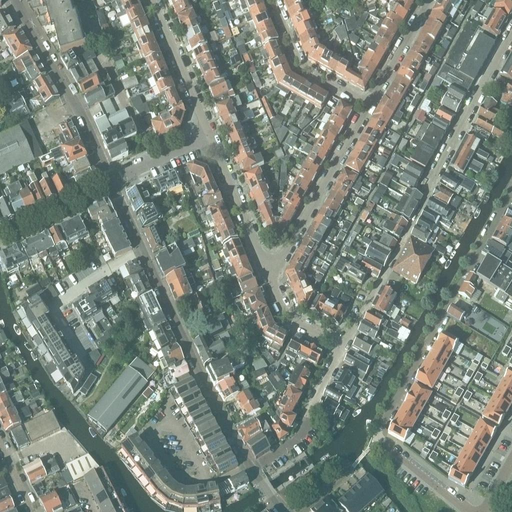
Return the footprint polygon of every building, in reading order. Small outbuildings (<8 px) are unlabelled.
[(40,0),(42,5),(42,6),(46,5),(49,14),(47,14),(47,15),(50,24),(49,24),(50,25),(54,24),(56,32),(54,33),(55,33),(57,42),(57,43),(60,52),(60,53),(85,46),(83,47),(75,17),(73,18),(67,0),(40,0)] [(120,0),(123,9),(137,3),(136,0),(120,0)] [(172,0),(170,1),(174,9),(193,1),(192,0),(172,0)] [(247,10),(249,14),(263,8),(260,0),(259,0),(241,7),(243,12),(247,10)] [(295,0),(284,5),(288,13),(303,7),(308,5),(305,0),(295,0)] [(399,3),(397,6),(395,9),(408,16),(416,2),(412,0),(405,0),(403,5),(399,3)] [(456,0),(440,0),(438,3),(456,13),(462,3),(459,1),(456,0)] [(511,10),(511,7),(498,0),(493,9),(508,17),(509,16),(510,16),(511,14),(511,12),(511,10)] [(194,1),(193,1),(174,9),(177,18),(191,12),(190,8),(196,5),(194,1)] [(474,8),(472,12),(477,15),(483,4),(479,1),(475,8),(474,8)] [(123,9),(125,13),(121,15),(116,17),(117,21),(119,20),(141,11),(137,3),(123,9)] [(433,14),(447,22),(450,24),(456,13),(438,3),(433,14)] [(219,8),(220,11),(222,16),(231,12),(230,11),(227,13),(224,6),(219,8)] [(288,13),(291,21),(307,15),(311,13),(309,9),(305,11),(303,7),(288,13)] [(247,24),(253,22),(267,16),(263,8),(249,14),(244,17),(247,24)] [(393,8),(389,15),(403,24),(408,16),(395,9),(393,8)] [(123,29),(144,19),(141,11),(119,20),(123,29)] [(493,11),(487,21),(502,29),(504,25),(506,24),(507,22),(506,21),(507,19),(493,11)] [(0,36),(0,37),(15,29),(6,12),(0,15),(0,36)] [(233,18),(231,12),(222,16),(223,18),(226,17),(227,20),(233,18)] [(178,19),(181,28),(196,22),(192,13),(178,19)] [(433,14),(428,22),(442,30),(443,30),(448,33),(450,29),(445,26),(447,22),(433,14)] [(291,21),(295,32),(311,25),(307,15),(291,21)] [(389,15),(384,23),(399,32),(403,24),(389,15)] [(253,22),(256,30),(270,24),(267,16),(253,22)] [(337,18),(334,23),(340,26),(342,22),(337,18)] [(365,22),(359,19),(357,18),(356,24),(362,27),(365,22)] [(344,22),(348,33),(358,30),(355,19),(344,22)] [(131,27),(134,36),(149,30),(145,21),(131,27)] [(482,30),(496,38),(497,37),(499,36),(500,34),(500,32),(502,29),(487,21),(482,30)] [(181,28),(185,36),(199,30),(196,22),(181,28)] [(428,22),(424,29),(438,38),(442,30),(428,22)] [(375,23),(373,27),(394,40),(399,32),(384,23),(382,27),(375,23)] [(482,30),(478,28),(468,23),(444,66),(473,83),(494,45),(493,45),(497,39),(496,38),(482,30)] [(256,30),(260,39),(274,33),(270,24),(256,30)] [(311,25),(295,32),(299,40),(314,33),(311,25)] [(334,32),(336,36),(338,32),(345,30),(344,26),(339,28),(334,32)] [(377,35),(375,39),(390,47),(394,40),(373,27),(371,31),(377,35)] [(231,37),(228,28),(222,30),(226,39),(231,37)] [(231,31),(234,40),(240,37),(237,29),(234,30),(231,31)] [(424,29),(419,37),(434,45),(438,38),(424,29)] [(4,39),(9,50),(26,41),(20,30),(4,39)] [(134,36),(138,44),(152,38),(149,30),(134,36)] [(185,36),(189,45),(203,39),(199,30),(185,36)] [(340,43),(343,41),(344,40),(347,39),(345,30),(338,32),(336,36),(340,43)] [(274,33),(260,39),(263,47),(277,41),(274,33)] [(299,40),(302,48),(318,42),(314,33),(299,40)] [(234,40),(237,48),(243,46),(245,45),(242,37),(240,37),(234,40)] [(419,37),(415,45),(429,53),(434,45),(419,37)] [(136,45),(139,53),(156,46),(152,38),(138,44),(138,45),(136,45)] [(203,39),(189,45),(192,53),(206,47),(203,39)] [(371,46),(371,47),(385,55),(390,47),(375,39),(373,42),(367,39),(365,43),(371,46)] [(26,41),(9,50),(15,60),(32,51),(26,41)] [(441,49),(445,52),(450,44),(445,41),(441,49)] [(307,60),(311,62),(318,50),(321,49),(318,42),(302,48),(307,60)] [(261,56),(262,60),(282,51),(278,43),(263,50),(265,54),(261,56)] [(415,45),(414,47),(409,55),(424,63),(428,65),(431,62),(426,59),(429,53),(415,45)] [(156,46),(139,53),(143,61),(145,61),(159,55),(156,46)] [(243,46),(237,48),(241,56),(246,54),(243,46)] [(371,47),(366,55),(381,63),(385,55),(371,47)] [(193,55),(197,63),(211,57),(207,49),(193,55)] [(311,62),(319,67),(327,52),(321,49),(318,50),(311,62)] [(436,57),(441,60),(445,52),(441,49),(436,57)] [(70,53),(61,59),(67,71),(77,65),(78,67),(82,66),(95,58),(91,51),(74,60),(70,53)] [(268,62),(270,66),(285,60),(282,51),(262,60),(264,64),(268,62)] [(319,67),(327,71),(335,57),(327,52),(319,67)] [(13,64),(19,75),(39,64),(33,53),(16,62),(13,64)] [(249,55),(243,58),(247,66),(253,63),(249,55)] [(366,55),(362,63),(377,71),(381,63),(366,55)] [(409,55),(405,62),(419,71),(424,63),(409,55)] [(232,58),(235,66),(241,64),(238,56),(232,58)] [(148,68),(149,71),(164,65),(160,57),(136,67),(138,72),(148,68)] [(211,57),(197,63),(200,72),(214,66),(211,57)] [(327,71),(335,76),(343,61),(335,57),(327,71)] [(126,59),(114,63),(118,72),(129,67),(126,59)] [(270,66),(273,75),(289,68),(285,60),(270,66)] [(89,79),(99,74),(92,61),(82,66),(78,67),(70,72),(77,86),(89,80),(89,79)] [(335,76),(342,80),(349,69),(351,66),(343,61),(335,76)] [(405,62),(401,70),(415,78),(419,71),(405,62)] [(357,70),(364,74),(372,79),(377,71),(362,63),(357,70)] [(39,64),(19,75),(20,77),(24,75),(25,78),(17,82),(21,89),(29,84),(45,75),(39,64)] [(252,64),(247,66),(250,74),(255,72),(252,64)] [(149,71),(153,79),(167,73),(164,65),(149,71)] [(214,66),(200,72),(204,80),(218,74),(214,66)] [(437,79),(466,95),(473,83),(444,67),(437,79)] [(273,75),(278,86),(292,75),(289,68),(273,75)] [(511,71),(505,68),(500,76),(511,82),(511,71)] [(342,80),(356,88),(361,80),(356,77),(358,75),(358,74),(349,69),(342,80)] [(401,70),(396,78),(411,86),(415,78),(401,70)] [(83,97),(89,94),(99,89),(111,83),(105,72),(97,77),(97,76),(77,86),(83,97)] [(218,74),(204,80),(207,89),(222,83),(220,78),(226,75),(225,72),(223,73),(222,72),(218,74)] [(153,79),(156,88),(170,82),(167,73),(153,79)] [(361,80),(356,88),(364,93),(372,79),(364,74),(362,77),(358,75),(356,77),(361,80)] [(278,86),(289,93),(298,78),(292,75),(278,86)] [(31,101),(35,98),(39,96),(53,88),(47,77),(33,85),(25,90),(29,97),(31,101)] [(138,86),(134,77),(121,83),(125,91),(138,86)] [(293,104),(297,97),(305,83),(298,78),(289,93),(293,95),(289,102),(293,104)] [(396,78),(392,86),(406,94),(411,86),(396,78)] [(170,82),(156,88),(160,96),(174,90),(170,82)] [(297,97),(305,102),(313,87),(305,83),(297,97)] [(98,105),(109,100),(115,97),(109,84),(99,89),(89,94),(89,96),(83,99),(88,110),(98,105)] [(213,101),(228,95),(233,93),(230,86),(225,88),(223,84),(209,90),(211,95),(210,96),(211,99),(213,100),(213,101)] [(392,86),(387,94),(402,102),(406,94),(392,86)] [(511,86),(503,104),(511,108),(511,86)] [(139,94),(136,87),(127,91),(130,98),(139,94)] [(313,87),(305,102),(309,104),(305,111),(309,113),(313,106),(321,92),(313,87)] [(452,87),(446,97),(461,105),(466,95),(452,87)] [(39,96),(35,98),(39,105),(41,108),(45,106),(59,98),(53,88),(39,96)] [(431,89),(428,94),(426,99),(429,101),(432,96),(435,91),(431,89)] [(261,100),(269,119),(274,117),(267,100),(275,92),(274,90),(261,100)] [(165,96),(171,111),(180,107),(177,98),(177,97),(176,94),(175,93),(174,92),(165,96)] [(329,96),(321,92),(313,106),(321,111),(329,96)] [(26,107),(18,93),(0,103),(8,117),(26,107)] [(387,94),(381,104),(399,114),(404,104),(402,102),(387,94)] [(228,95),(213,101),(216,108),(215,108),(219,117),(234,110),(241,107),(240,103),(239,103),(237,99),(230,102),(228,95)] [(416,96),(414,98),(410,107),(414,109),(420,98),(416,96)] [(143,105),(140,97),(130,101),(133,109),(143,105)] [(461,105),(446,97),(441,107),(455,115),(461,105)] [(478,116),(493,124),(499,113),(494,110),(497,105),(487,99),(478,116)] [(98,105),(104,118),(105,120),(116,115),(109,100),(98,105)] [(335,110),(350,118),(354,110),(340,102),(335,110)] [(146,104),(135,109),(142,118),(150,114),(146,104)] [(373,118),(371,122),(386,130),(391,121),(397,125),(403,116),(399,114),(381,104),(373,118)] [(171,111),(166,114),(175,131),(180,129),(184,116),(185,115),(181,106),(180,107),(171,111)] [(273,129),(274,132),(279,130),(284,123),(291,110),(285,107),(280,118),(278,118),(273,129)] [(441,109),(436,119),(449,126),(454,117),(441,109)] [(234,110),(219,117),(222,125),(237,118),(234,110)] [(329,117),(331,118),(345,126),(350,118),(335,110),(333,115),(325,110),(323,114),(329,117)] [(105,120),(104,118),(94,121),(101,136),(130,123),(125,111),(116,115),(105,120)] [(419,112),(415,120),(419,122),(423,114),(419,112)] [(175,131),(166,114),(166,113),(158,117),(161,121),(151,126),(158,138),(161,137),(163,138),(175,131)] [(237,118),(222,125),(226,133),(241,127),(240,125),(249,121),(246,115),(237,118)] [(4,134),(0,135),(0,176),(43,157),(39,149),(34,139),(25,118),(2,130),(4,134)] [(331,118),(326,126),(341,134),(345,126),(331,118)] [(480,118),(475,126),(481,130),(491,135),(503,142),(508,133),(496,126),(492,125),(493,124),(480,118)] [(299,129),(302,131),(311,123),(305,119),(299,129)] [(449,126),(436,119),(430,128),(444,136),(449,126)] [(58,128),(62,137),(75,131),(70,122),(58,128)] [(371,122),(367,130),(384,139),(386,135),(384,134),(386,130),(371,122)] [(279,130),(274,132),(281,144),(287,134),(287,133),(291,127),(284,123),(279,130)] [(430,128),(423,124),(414,141),(434,153),(444,136),(430,128)] [(491,135),(481,130),(475,126),(473,125),(467,135),(486,145),(491,135)] [(101,138),(107,151),(136,138),(131,126),(101,138)] [(326,126),(322,134),(336,142),(341,134),(326,126)] [(226,133),(229,141),(244,135),(241,127),(226,133)] [(300,132),(291,127),(287,133),(287,134),(288,132),(297,137),(300,132)] [(367,130),(362,137),(377,146),(379,142),(382,143),(384,139),(367,130)] [(75,131),(62,137),(54,141),(58,150),(79,141),(75,131)] [(320,137),(318,141),(332,149),(336,142),(322,134),(318,131),(315,135),(320,137)] [(49,144),(44,134),(34,139),(39,149),(49,144)] [(137,137),(145,147),(149,143),(143,135),(137,137)] [(229,141),(233,149),(248,143),(244,135),(229,141)] [(391,143),(395,145),(399,138),(396,135),(391,143)] [(286,146),(289,147),(294,138),(291,136),(286,146)] [(362,137),(358,145),(372,153),(377,146),(362,137)] [(460,148),(474,155),(486,161),(489,157),(476,150),(479,144),(466,137),(460,148)] [(294,138),(289,147),(292,149),(297,139),(294,138)] [(59,165),(63,172),(82,163),(81,160),(86,157),(86,158),(87,157),(80,141),(79,141),(50,154),(54,164),(56,166),(59,165)] [(318,141),(313,149),(327,157),(332,149),(318,141)] [(417,149),(415,154),(429,162),(434,153),(414,142),(412,146),(417,149)] [(233,149),(236,158),(251,151),(256,149),(253,143),(249,145),(248,143),(233,149)] [(107,151),(112,162),(128,156),(123,144),(107,151)] [(358,145),(354,153),(368,161),(372,153),(358,145)] [(460,148),(455,158),(481,172),(483,167),(471,161),(474,155),(460,148)] [(313,149),(309,157),(323,165),(327,157),(313,149)] [(236,158),(239,166),(255,160),(251,151),(236,158)] [(354,153),(349,161),(363,169),(368,161),(354,153)] [(43,169),(54,164),(50,154),(39,160),(43,169)] [(429,162),(415,154),(412,158),(407,155),(404,159),(425,170),(429,162)] [(297,160),(300,162),(319,173),(323,165),(309,157),(307,160),(299,156),(297,160)] [(255,160),(239,166),(243,175),(258,168),(264,166),(261,157),(255,160)] [(391,164),(399,168),(403,161),(395,157),(391,164)] [(481,172),(455,158),(449,168),(463,175),(466,169),(478,176),(481,172)] [(86,161),(82,163),(63,172),(64,176),(69,174),(69,173),(73,171),(75,176),(90,169),(89,166),(91,165),(88,161),(87,161),(86,161)] [(363,169),(349,161),(345,169),(359,177),(363,169)] [(302,168),(300,172),(314,181),(319,173),(300,162),(298,166),(302,168)] [(410,164),(405,174),(418,181),(424,172),(410,164)] [(195,186),(202,183),(211,180),(210,178),(211,177),(210,174),(208,174),(207,170),(194,165),(187,167),(193,181),(187,184),(189,189),(195,186)] [(74,178),(76,184),(74,185),(76,189),(79,188),(96,180),(97,178),(93,169),(74,178)] [(244,176),(247,185),(263,178),(259,170),(244,176)] [(344,170),(339,178),(360,190),(362,186),(356,183),(358,178),(344,170)] [(300,172),(295,180),(310,188),(314,181),(300,172)] [(68,192),(64,183),(62,179),(61,179),(59,173),(51,177),(52,179),(50,180),(59,197),(60,196),(61,197),(64,195),(64,194),(68,192)] [(176,173),(154,182),(155,183),(154,183),(161,197),(182,188),(186,186),(185,185),(181,180),(179,181),(176,173)] [(385,177),(396,183),(397,181),(392,178),(393,176),(387,173),(385,177)] [(418,181),(405,174),(400,183),(413,191),(418,181)] [(378,177),(373,175),(369,182),(374,185),(378,177)] [(459,185),(462,187),(473,193),(477,186),(458,175),(454,181),(446,175),(439,186),(453,194),(459,185)] [(46,202),(39,188),(34,176),(29,179),(33,188),(29,190),(37,206),(38,206),(40,207),(42,205),(43,204),(46,202)] [(45,185),(39,188),(46,202),(48,201),(49,202),(52,201),(52,199),(53,199),(56,198),(46,176),(41,178),(45,185)] [(247,185),(251,193),(266,187),(270,185),(267,177),(263,178),(247,185)] [(339,178),(335,186),(349,194),(351,190),(358,194),(360,190),(339,178)] [(202,183),(208,198),(217,195),(211,180),(202,183)] [(295,180),(291,188),(305,196),(310,188),(295,180)] [(68,181),(64,183),(68,192),(73,190),(68,181)] [(155,183),(154,182),(126,194),(129,201),(136,217),(139,216),(144,228),(157,222),(149,202),(161,197),(154,183),(155,183)] [(19,184),(13,187),(25,212),(29,210),(31,211),(34,209),(34,207),(35,207),(27,191),(23,193),(19,184)] [(379,187),(376,193),(381,196),(384,190),(386,190),(386,189),(380,185),(379,187)] [(335,186),(330,194),(345,202),(349,194),(335,186)] [(25,212),(13,187),(8,189),(12,198),(7,200),(15,217),(16,216),(18,217),(21,216),(21,214),(25,212)] [(251,193),(254,201),(270,195),(266,187),(251,193)] [(291,188),(287,196),(301,204),(305,196),(291,188)] [(438,188),(431,200),(447,209),(453,197),(438,188)] [(408,190),(404,198),(418,206),(422,198),(408,190)] [(381,196),(376,193),(370,203),(375,206),(381,196)] [(217,195),(208,198),(199,202),(202,211),(222,203),(218,194),(217,195)] [(330,194),(326,202),(340,210),(345,202),(330,194)] [(254,201),(258,210),(269,205),(273,203),(270,195),(254,201)] [(287,196),(282,204),(296,212),(301,204),(287,196)] [(457,209),(463,200),(457,196),(451,205),(457,209)] [(404,198),(399,206),(413,214),(418,206),(404,198)] [(0,213),(5,223),(14,219),(6,202),(5,199),(0,201),(0,213)] [(364,202),(360,200),(360,201),(357,199),(354,205),(360,209),(364,203),(363,203),(364,202)] [(447,209),(431,200),(425,211),(445,221),(450,212),(446,211),(447,209)] [(106,202),(87,211),(92,223),(98,220),(97,217),(105,214),(106,217),(114,213),(109,203),(106,202)] [(326,202),(321,210),(336,218),(340,210),(326,202)] [(277,214),(277,219),(289,226),(296,212),(282,204),(286,207),(283,213),(284,214),(283,215),(277,214)] [(365,211),(371,214),(375,207),(369,204),(365,211)] [(258,210),(264,225),(277,219),(277,214),(276,214),(272,215),(271,212),(269,205),(258,210)] [(207,218),(208,222),(226,214),(225,212),(225,210),(224,208),(223,207),(222,206),(207,212),(210,217),(207,218)] [(413,214),(399,206),(395,214),(409,222),(413,214)] [(321,210),(317,218),(331,226),(334,222),(339,225),(341,221),(336,218),(321,210)] [(360,221),(364,223),(370,213),(365,211),(360,221)] [(425,211),(420,220),(435,228),(438,223),(444,226),(447,228),(449,224),(446,223),(425,211)] [(105,214),(97,217),(98,220),(102,229),(118,222),(114,213),(106,217),(105,214)] [(213,225),(215,229),(229,223),(226,214),(208,222),(210,226),(213,225)] [(392,215),(387,223),(403,232),(408,224),(392,215)] [(317,218),(312,226),(333,237),(336,233),(329,229),(331,226),(317,218)] [(74,223),(70,225),(77,240),(88,235),(81,220),(80,220),(78,219),(75,220),(74,223)] [(271,240),(275,241),(277,219),(264,225),(271,240)] [(277,219),(275,241),(280,241),(289,226),(277,219)] [(420,220),(416,228),(434,238),(436,236),(432,234),(435,228),(420,220)] [(403,232),(387,223),(384,221),(379,229),(399,240),(403,232)] [(511,225),(504,221),(500,228),(511,234),(511,225)] [(121,229),(118,222),(102,229),(101,230),(104,237),(121,229)] [(214,235),(215,239),(233,231),(229,223),(215,229),(217,234),(214,235)] [(341,231),(347,234),(351,226),(346,223),(341,231)] [(77,240),(70,225),(66,226),(64,225),(61,227),(60,229),(60,230),(67,245),(77,240)] [(143,232),(148,243),(160,237),(155,226),(143,232)] [(312,226),(308,233),(322,242),(325,237),(332,241),(333,237),(312,226)] [(353,233),(358,236),(362,228),(357,226),(353,233)] [(434,238),(416,228),(411,237),(426,245),(429,239),(433,241),(434,238)] [(511,234),(500,228),(496,235),(511,244),(511,240),(511,238),(511,234)] [(104,237),(108,244),(125,236),(121,229),(104,237)] [(48,235),(55,250),(57,255),(68,250),(65,245),(58,230),(57,231),(56,230),(53,231),(52,233),(48,235)] [(183,237),(185,243),(200,236),(198,230),(183,237)] [(233,231),(215,239),(217,243),(220,241),(222,246),(237,240),(236,239),(237,237),(236,235),(234,234),(233,231)] [(308,233),(303,241),(324,253),(327,249),(320,245),(322,242),(308,233)] [(39,239),(46,254),(48,258),(57,253),(55,250),(48,235),(47,236),(45,235),(42,236),(42,238),(39,239)] [(511,244),(496,235),(491,242),(506,250),(508,246),(511,248),(511,244)] [(108,244),(112,251),(128,243),(125,236),(108,244)] [(370,242),(392,253),(397,243),(384,236),(381,243),(371,238),(370,242)] [(160,237),(148,243),(153,254),(165,249),(160,237)] [(33,242),(31,243),(39,262),(43,260),(41,256),(46,254),(39,239),(38,240),(36,239),(34,240),(33,242)] [(415,287),(417,288),(418,286),(421,287),(425,280),(427,277),(422,275),(421,277),(420,277),(434,252),(410,239),(392,272),(416,285),(415,287)] [(191,240),(185,243),(175,247),(165,251),(167,255),(156,260),(164,279),(185,269),(178,253),(194,246),(191,240)] [(370,248),(369,250),(388,261),(391,254),(364,240),(362,244),(370,248)] [(303,241),(299,249),(313,257),(316,253),(322,257),(324,253),(303,241)] [(222,255),(224,259),(241,251),(240,248),(241,247),(240,244),(238,244),(238,242),(223,249),(225,253),(222,255)] [(488,242),(485,247),(502,258),(504,255),(509,259),(511,256),(506,252),(488,242)] [(39,262),(31,243),(28,245),(26,244),(23,245),(23,247),(22,247),(30,266),(39,262)] [(128,243),(112,251),(115,258),(132,250),(128,243)] [(431,250),(434,252),(443,256),(446,252),(437,247),(436,248),(433,246),(431,250)] [(481,254),(504,268),(506,264),(502,262),(501,263),(499,262),(502,258),(485,247),(481,254)] [(13,252),(10,253),(17,269),(27,264),(20,248),(19,249),(17,248),(14,249),(13,252)] [(342,252),(339,259),(343,261),(347,255),(349,250),(345,248),(342,252)] [(299,249),(294,257),(309,265),(313,257),(299,249)] [(387,262),(368,252),(367,254),(358,250),(356,253),(364,258),(383,269),(387,262)] [(228,261),(230,266),(245,260),(241,251),(224,259),(225,262),(228,261)] [(17,269),(10,253),(6,255),(3,254),(0,255),(0,256),(0,260),(3,267),(2,269),(3,272),(6,273),(6,274),(17,269)] [(294,257),(290,265),(304,273),(309,265),(294,257)] [(511,272),(487,258),(475,277),(481,281),(511,299),(511,272)] [(343,261),(339,259),(333,269),(342,274),(345,268),(350,271),(347,277),(361,285),(367,275),(343,261)] [(357,268),(377,280),(383,270),(362,259),(357,268)] [(228,272),(230,276),(248,268),(245,260),(230,266),(232,270),(228,272)] [(124,268),(129,278),(142,271),(137,261),(124,268)] [(285,275),(288,282),(303,275),(304,273),(290,265),(285,273),(285,275)] [(324,265),(321,271),(325,273),(329,267),(324,265)] [(248,268),(230,276),(231,280),(235,278),(237,283),(252,277),(252,276),(252,274),(251,271),(250,271),(248,268)] [(325,273),(321,271),(317,268),(315,272),(324,277),(326,273),(325,273)] [(128,292),(134,289),(134,288),(147,281),(142,271),(129,278),(129,279),(118,284),(120,289),(126,286),(128,292)] [(165,280),(169,288),(186,281),(182,273),(165,280)] [(470,301),(481,281),(470,274),(459,294),(470,301)] [(288,282),(291,290),(307,283),(303,275),(288,282)] [(223,279),(218,281),(221,290),(226,288),(223,279)] [(238,285),(243,296),(257,289),(257,288),(257,287),(256,284),(255,283),(253,279),(238,285)] [(118,297),(107,280),(106,281),(104,282),(103,282),(97,286),(108,303),(118,297)] [(134,288),(134,289),(138,299),(151,292),(147,281),(134,288)] [(169,288),(172,296),(189,289),(186,281),(169,288)] [(291,290),(295,298),(310,292),(307,283),(291,290)] [(42,292),(38,286),(26,293),(30,300),(42,292)] [(108,303),(97,286),(91,290),(91,289),(90,290),(89,291),(88,291),(102,314),(99,309),(108,303)] [(52,287),(43,292),(49,302),(57,297),(52,287)] [(189,289),(172,296),(176,304),(192,297),(189,289)] [(382,289),(377,299),(391,307),(397,297),(382,289)] [(102,314),(88,291),(88,292),(91,297),(89,298),(88,299),(82,302),(93,320),(102,314)] [(243,304),(245,308),(262,301),(259,292),(244,298),(246,303),(243,304)] [(310,292),(295,298),(298,305),(306,309),(313,297),(310,292)] [(141,312),(157,304),(152,293),(139,300),(137,300),(135,301),(136,303),(130,306),(134,314),(140,312),(141,312)] [(223,295),(226,302),(232,300),(229,293),(223,295)] [(190,301),(194,311),(207,306),(202,295),(190,301)] [(315,314),(320,316),(327,303),(330,298),(326,296),(323,301),(317,298),(310,311),(311,312),(312,313),(314,314),(315,314)] [(340,300),(347,304),(350,300),(343,296),(340,300)] [(43,308),(38,299),(20,310),(26,319),(44,308),(43,308)] [(391,307),(377,299),(371,309),(386,317),(391,307)] [(262,301),(245,308),(246,312),(249,311),(251,316),(266,310),(262,301)] [(93,320),(82,302),(76,306),(75,306),(75,307),(74,308),(73,308),(72,308),(83,326),(93,320)] [(320,316),(329,321),(336,308),(327,303),(320,316)] [(141,312),(145,322),(162,314),(157,304),(141,312)] [(207,306),(194,311),(199,321),(211,316),(207,306)] [(214,310),(217,317),(226,314),(222,306),(214,310)] [(447,315),(460,323),(465,314),(452,306),(447,315)] [(44,309),(44,308),(26,319),(31,327),(49,317),(48,316),(44,309)] [(336,308),(329,321),(333,324),(334,325),(336,326),(337,326),(339,327),(346,313),(336,308)] [(253,328),(256,327),(271,321),(267,312),(252,318),(254,323),(251,324),(253,328)] [(369,313),(363,323),(396,341),(399,336),(392,331),(387,331),(385,329),(387,324),(383,321),(369,313)] [(162,314),(145,322),(143,323),(147,333),(153,330),(166,324),(162,314)] [(208,329),(205,330),(209,339),(229,330),(226,331),(223,323),(225,322),(223,316),(206,325),(208,329)] [(49,317),(31,327),(37,336),(54,326),(49,317)] [(403,318),(399,326),(409,331),(413,324),(403,318)] [(256,327),(261,339),(273,327),(271,321),(256,327)] [(396,325),(390,322),(389,324),(389,327),(396,331),(398,326),(396,326),(396,325)] [(379,332),(363,323),(358,333),(368,338),(367,340),(377,346),(380,341),(375,338),(379,332)] [(59,334),(54,326),(37,336),(42,345),(60,335),(59,334)] [(148,339),(154,344),(172,335),(167,326),(153,333),(148,339)] [(266,341),(272,345),(280,331),(273,327),(261,339),(257,342),(262,346),(266,341)] [(280,331),(272,345),(269,350),(278,355),(288,335),(280,331)] [(442,334),(436,344),(453,354),(458,344),(442,334)] [(60,335),(42,345),(47,353),(65,343),(64,342),(60,335)] [(172,335),(154,344),(155,344),(152,349),(158,353),(161,352),(176,344),(172,335)] [(194,344),(198,353),(225,341),(223,337),(218,339),(218,338),(206,344),(204,339),(194,344)] [(353,347),(349,353),(371,365),(380,349),(358,337),(353,347)] [(297,357),(304,344),(294,339),(285,356),(294,361),(297,357)] [(225,341),(198,353),(204,367),(214,363),(217,362),(215,358),(225,354),(225,353),(229,351),(225,341)] [(65,343),(47,353),(53,362),(70,352),(65,343)] [(304,344),(297,357),(303,360),(301,363),(299,367),(303,369),(305,365),(306,362),(314,349),(304,344)] [(436,344),(431,354),(447,363),(453,354),(436,344)] [(157,358),(160,364),(180,353),(176,345),(160,354),(157,358)] [(257,354),(251,345),(248,347),(242,350),(245,359),(257,354)] [(385,351),(392,354),(394,349),(388,346),(385,351)] [(323,354),(314,349),(306,362),(316,368),(323,354)] [(100,357),(96,351),(88,356),(94,367),(100,357)] [(75,360),(70,352),(53,362),(58,371),(76,361),(75,360)] [(180,353),(160,364),(164,372),(167,370),(183,361),(180,353)] [(264,356),(268,362),(272,359),(268,353),(264,356)] [(350,368),(347,374),(355,379),(359,372),(365,376),(371,365),(349,353),(343,364),(350,368)] [(431,354),(425,363),(442,372),(447,363),(431,354)] [(137,359),(87,418),(106,434),(147,384),(146,383),(154,374),(137,359)] [(221,384),(222,385),(229,382),(229,381),(234,379),(230,372),(244,368),(241,360),(227,365),(206,371),(214,387),(221,384)] [(76,361),(58,371),(63,380),(81,369),(80,368),(76,361)] [(253,365),(256,373),(263,370),(267,368),(263,361),(253,365)] [(169,373),(163,381),(167,391),(178,386),(175,381),(189,373),(184,362),(168,371),(169,373)] [(425,363),(420,373),(437,382),(442,372),(425,363)] [(81,369),(63,380),(73,395),(85,375),(81,369)] [(298,369),(293,379),(306,386),(311,376),(298,369)] [(253,374),(256,380),(266,375),(263,370),(256,373),(253,374)] [(356,389),(352,387),(357,380),(355,379),(347,374),(340,371),(333,384),(336,386),(333,392),(350,401),(356,389)] [(511,372),(509,371),(503,381),(511,385),(511,372)] [(267,380),(268,382),(276,393),(286,386),(278,375),(276,373),(268,379),(267,380)] [(420,373),(415,382),(431,392),(437,382),(420,373)] [(0,377),(0,387),(2,387),(0,383),(10,378),(8,374),(0,377)] [(259,387),(268,382),(267,380),(268,379),(266,375),(256,380),(259,387)] [(91,376),(82,389),(88,393),(97,379),(91,376)] [(287,381),(290,384),(287,388),(301,396),(306,386),(293,379),(291,377),(287,381)] [(236,380),(229,382),(222,385),(216,387),(221,396),(239,387),(236,380)] [(176,402),(179,400),(197,391),(191,381),(171,392),(174,391),(177,396),(175,400),(176,402)] [(511,385),(503,381),(498,390),(511,398),(511,385)] [(34,386),(27,389),(30,394),(37,391),(34,386)] [(415,386),(409,396),(426,405),(431,395),(415,386)] [(0,387),(0,398),(7,395),(16,391),(14,387),(4,391),(2,387),(0,387)] [(239,387),(221,396),(225,404),(239,396),(243,394),(239,387)] [(350,401),(334,392),(327,388),(323,397),(338,406),(341,401),(354,408),(356,405),(350,401)] [(153,393),(148,389),(142,396),(147,400),(153,393)] [(282,400),(284,401),(296,408),(301,398),(288,390),(282,400)] [(511,398),(498,390),(493,400),(509,409),(511,404),(511,398)] [(30,394),(30,395),(32,400),(40,397),(37,391),(30,394)] [(181,411),(184,410),(202,401),(197,391),(179,400),(182,405),(180,410),(181,411)] [(235,400),(241,410),(255,402),(258,400),(256,397),(253,398),(250,392),(235,400)] [(0,398),(0,407),(22,397),(20,393),(8,399),(7,395),(0,398)] [(409,396),(404,405),(420,415),(426,405),(409,396)] [(0,407),(0,417),(14,411),(13,407),(24,402),(22,397),(0,407)] [(331,417),(338,421),(344,424),(349,414),(322,398),(319,409),(327,414),(327,416),(330,418),(331,417)] [(493,400),(487,409),(504,418),(509,409),(493,400)] [(186,421),(190,419),(207,410),(202,401),(184,410),(187,415),(186,419),(186,421)] [(284,401),(279,411),(294,419),(296,414),(294,411),(296,408),(284,401)] [(241,410),(246,419),(255,414),(256,416),(269,408),(267,404),(259,408),(255,402),(241,410)] [(34,403),(28,406),(31,412),(34,411),(37,409),(34,403)] [(404,405),(399,415),(415,424),(420,415),(404,405)] [(0,417),(0,420),(2,426),(29,413),(27,409),(16,414),(14,411),(0,417)] [(487,409),(482,419),(498,428),(504,418),(487,409)] [(192,431),(195,429),(212,420),(207,410),(190,419),(192,424),(191,429),(192,431)] [(287,435),(276,417),(272,411),(267,414),(271,419),(276,427),(271,430),(279,442),(281,441),(282,442),(285,440),(285,439),(288,436),(287,435)] [(279,411),(276,417),(287,435),(290,429),(292,429),(294,426),(293,424),(296,420),(294,419),(279,411)] [(29,413),(2,426),(6,433),(21,426),(20,423),(32,417),(29,413)] [(10,434),(18,451),(28,446),(30,445),(60,431),(52,414),(10,434)] [(399,415),(393,424),(410,433),(415,424),(399,415)] [(197,440),(200,438),(217,429),(212,420),(195,429),(197,434),(196,438),(197,440)] [(245,427),(237,432),(245,447),(255,440),(254,439),(258,436),(258,437),(262,435),(263,436),(270,432),(265,424),(262,426),(258,428),(255,421),(249,425),(248,422),(244,425),(245,427)] [(480,422),(475,432),(491,441),(497,431),(480,422)] [(393,424),(388,434),(404,443),(410,433),(393,424)] [(202,450),(205,448),(222,439),(217,429),(200,438),(202,444),(201,448),(202,450)] [(318,437),(321,441),(328,435),(325,431),(318,437)] [(246,447),(255,460),(270,451),(268,449),(276,444),(269,432),(246,447)] [(475,432),(469,441),(486,450),(491,441),(475,432)] [(121,451),(128,460),(144,448),(137,439),(121,451)] [(207,459),(210,457),(227,448),(222,439),(205,448),(207,453),(206,457),(207,459)] [(469,441),(464,451),(481,460),(486,450),(469,441)] [(128,460),(135,469),(151,457),(144,448),(128,460)] [(212,469),(215,467),(232,458),(227,448),(210,457),(213,463),(211,467),(212,469)] [(464,451),(459,460),(475,469),(481,460),(464,451)] [(100,470),(88,456),(66,466),(73,482),(100,470)] [(135,469),(142,478),(158,466),(151,457),(135,469)] [(232,458),(215,467),(218,472),(216,476),(217,478),(237,467),(232,458)] [(19,462),(22,468),(29,464),(27,459),(19,462)] [(23,470),(27,478),(55,464),(54,460),(41,466),(39,462),(23,470)] [(459,460),(454,469),(470,479),(475,469),(459,460)] [(55,464),(27,478),(31,486),(47,478),(59,472),(55,464)] [(142,478),(149,487),(165,475),(158,466),(142,478)] [(454,469),(448,479),(464,489),(470,479),(454,469)] [(84,480),(89,490),(107,481),(102,470),(84,480)] [(228,483),(234,493),(249,485),(242,474),(228,483)] [(149,487),(156,496),(172,484),(165,475),(149,487)] [(367,478),(360,484),(374,501),(382,494),(367,478)] [(89,490),(94,500),(113,491),(107,481),(89,490)] [(32,488),(35,493),(43,489),(41,483),(32,488)] [(156,496),(168,506),(178,489),(172,484),(156,496)] [(360,484),(352,491),(367,507),(374,501),(360,484)] [(65,488),(69,497),(73,495),(68,486),(65,488)] [(216,487),(204,489),(208,509),(220,506),(216,487)] [(168,506),(182,511),(185,492),(178,489),(168,506)] [(204,489),(193,492),(198,511),(208,509),(204,489)] [(0,503),(9,499),(4,490),(0,491),(0,503)] [(94,500),(99,511),(118,501),(113,491),(94,500)] [(352,491),(345,497),(358,511),(361,511),(367,507),(352,491)] [(185,492),(182,511),(198,511),(193,492),(185,492)] [(42,506),(43,509),(58,502),(54,493),(39,500),(39,501),(39,503),(40,506),(42,506)] [(73,495),(69,497),(73,507),(77,505),(73,495)] [(358,511),(345,497),(338,504),(345,511),(358,511)] [(340,511),(335,506),(328,498),(321,503),(320,503),(318,504),(319,505),(310,511),(340,511)] [(9,499),(0,503),(0,511),(7,511),(14,509),(13,508),(14,507),(13,504),(11,504),(9,499)] [(99,511),(121,511),(123,511),(118,501),(99,511)] [(58,502),(43,509),(45,511),(44,511),(61,511),(63,511),(58,502)]
